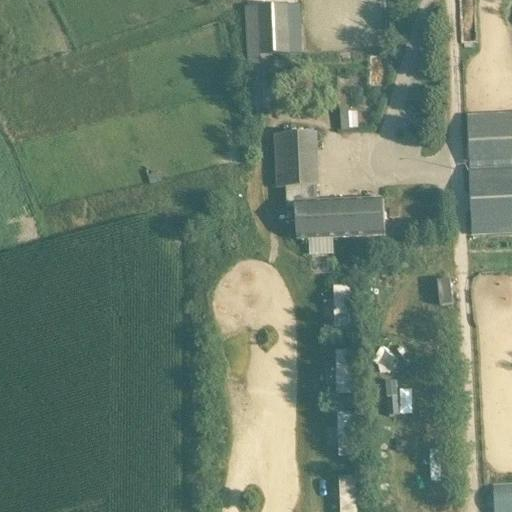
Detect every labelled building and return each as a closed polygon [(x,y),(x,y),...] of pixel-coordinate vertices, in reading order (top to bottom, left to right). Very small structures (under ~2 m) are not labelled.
[(300,7),(295,7),(247,9),(246,9),(246,11),(248,58),(249,88),(250,112),(270,111),(269,87),(268,57),(300,56),(302,56),(300,7)] [(511,18),(462,20),(464,78),(511,76),(511,18)] [(465,138),(511,136),(511,108),(464,109),(465,138)] [(318,203),(317,189),(320,189),(318,134),(274,136),(277,191),(287,190),(288,216),(296,215),(298,241),(386,238),(386,237),(385,208),(385,200),(318,203)] [(511,168),(470,170),(473,235),(511,233),(511,168)] [(426,172),(380,176),(381,188),(384,188),(427,185),(426,172)] [(333,286),(332,331),(349,332),(349,286),(333,286)] [(409,301),(405,311),(428,319),(432,309),(409,301)] [(401,324),(376,326),(380,368),(395,366),(393,340),(403,339),(401,324)] [(511,325),(475,327),(477,385),(511,384),(511,325)] [(334,351),(335,395),(351,395),(350,350),(334,351)] [(511,463),(511,408),(479,410),(481,465),(511,463)] [(350,414),(335,414),(336,458),(352,457),(350,414)] [(337,478),(338,511),(354,511),(353,477),(337,478)] [(511,511),(511,485),(493,487),(494,511),(511,511)]
